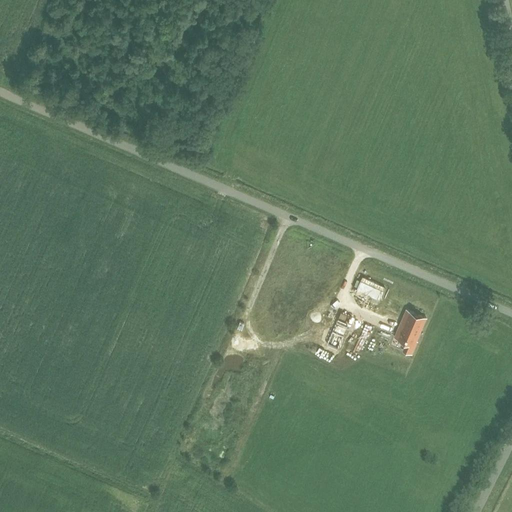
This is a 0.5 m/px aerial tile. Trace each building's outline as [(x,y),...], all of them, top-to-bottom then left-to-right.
[(309,294),(317,274),(302,267),(301,270),(295,267),(295,266),(282,261),(275,277),(288,282),(294,284),(293,287),(309,294)] [(342,308),(337,319),(348,324),(353,313),(342,308)] [(399,326),(394,336),(406,342),(403,350),(412,353),(417,341),(416,340),(426,317),(419,314),(418,315),(413,313),(414,312),(406,309),(403,317),(404,318),(400,326),(399,326)] [(304,315),(292,342),(307,348),(319,321),(304,315)] [(334,327),(328,341),(339,346),(345,332),(334,327)]
